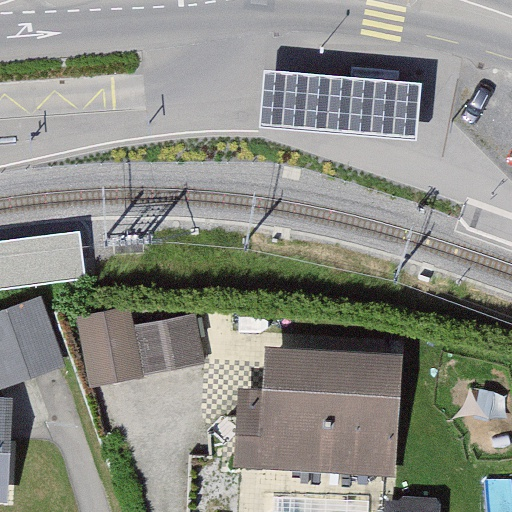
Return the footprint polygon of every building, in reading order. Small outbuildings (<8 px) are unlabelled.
[(420,80),(253,62),(247,114),(414,132),(420,80)] [(79,232),(0,242),(0,289),(85,279),(79,232)] [(0,388),(65,364),(40,298),(0,313),(0,388)] [(75,337),(85,393),(199,370),(187,316),(75,337)] [(245,394),(240,462),(391,472),(399,361),(271,353),(269,395),(245,394)] [(440,511),(441,498),(381,497),(380,511),(440,511)]
